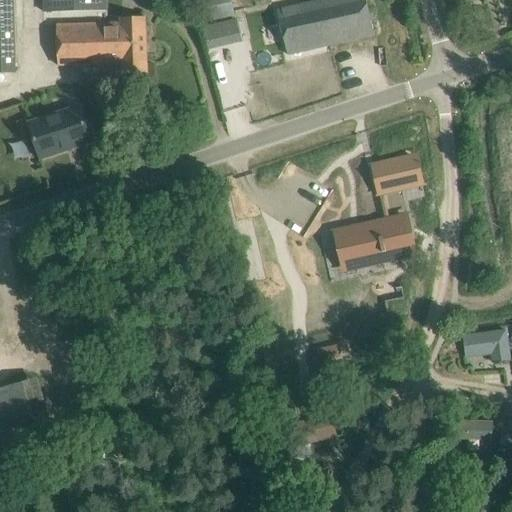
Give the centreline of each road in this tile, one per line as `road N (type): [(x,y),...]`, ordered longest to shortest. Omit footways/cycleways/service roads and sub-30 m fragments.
road 1 (unclassified): [(0,225),(448,76)]
road 2 (track): [(339,511),(426,341),(452,208)]
road 3 (track): [(423,375),(423,511)]
